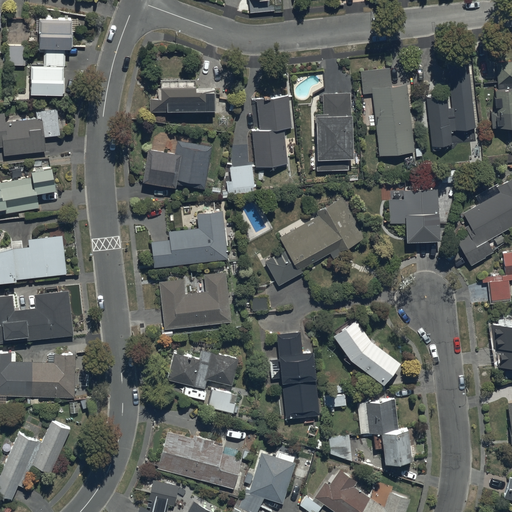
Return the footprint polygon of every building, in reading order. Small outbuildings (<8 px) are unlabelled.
[(43,42),(62,42),(69,42),(69,12),(37,12),(37,42),(43,42)] [(5,40),(5,62),(24,62),(24,43),(21,43),(21,40),(5,40)] [(62,42),(43,42),(43,56),(28,56),(28,87),(61,87),(61,62),(62,62),(62,42)] [(425,92),(430,142),(450,139),(449,128),(474,125),(467,57),(446,59),(451,105),(448,105),(446,90),(425,92)] [(511,124),(511,132),(511,57),(495,59),(497,84),(493,85),(494,100),(495,100),(496,108),(489,108),(491,125),(511,124)] [(389,65),(360,68),(362,91),(371,90),(378,152),(413,148),(405,80),(391,82),(389,65)] [(148,92),(149,108),(163,108),(163,104),(215,104),(215,84),(204,84),(204,82),(193,82),(193,78),(158,78),(158,82),(157,82),(157,92),(148,92)] [(322,108),(321,108),(315,108),(316,167),(348,167),(348,151),(351,151),(350,90),(322,90),(322,108)] [(251,126),(254,162),(286,159),(283,125),(290,124),(287,92),(255,94),(258,126),(251,126)] [(58,129),(55,103),(33,105),(34,113),(3,116),(2,107),(0,107),(0,140),(1,140),(2,149),(43,144),(41,131),(58,129)] [(146,143),(141,176),(204,186),(211,143),(176,137),(174,147),(146,143)] [(29,163),(31,172),(0,177),(0,209),(37,202),(34,184),(53,181),(49,160),(29,163)] [(225,178),(226,191),(253,188),(251,161),(228,164),(230,177),(225,178)] [(441,167),(441,180),(456,180),(456,167),(441,167)] [(456,236),(469,260),(492,247),(487,237),(511,222),(511,174),(497,183),(496,181),(484,188),(488,195),(463,209),(469,220),(464,223),(467,229),(456,236)] [(452,186),(437,186),(437,184),(403,185),(402,180),(380,181),(381,200),(388,200),(389,220),(404,219),(404,235),(438,234),(438,221),(453,221),(452,186)] [(264,258),(277,281),(302,269),(300,265),(339,245),(340,247),(364,234),(342,192),(315,207),(318,212),(302,221),(301,219),(278,232),(285,247),(264,258)] [(150,238),(152,264),(226,256),(221,207),(195,210),(197,224),(167,228),(168,236),(150,238)] [(10,240),(0,241),(0,275),(66,270),(62,233),(27,236),(28,242),(23,242),(22,236),(9,238),(10,240)] [(511,276),(511,248),(501,250),(504,271),(481,273),(481,278),(487,278),(489,300),(509,298),(507,277),(511,276)] [(182,276),(158,278),(163,325),(230,318),(225,268),(202,270),(204,288),(184,290),(182,276)] [(11,291),(0,292),(0,340),(72,332),(67,287),(34,291),(36,304),(13,307),(11,291)] [(250,290),(251,308),(267,307),(266,289),(250,290)] [(366,329),(351,308),(329,324),(346,349),(379,374),(395,352),(366,329)] [(495,343),(496,362),(511,359),(511,314),(490,318),(493,343),(495,343)] [(299,328),(276,330),(277,355),(269,356),(270,375),(279,374),(280,377),(281,377),(284,414),(318,411),(312,344),(301,345),(299,328)] [(172,348),(165,376),(204,385),(206,376),(230,381),(236,355),(200,346),(198,354),(172,348)] [(15,349),(0,348),(0,392),(73,394),(73,386),(78,386),(79,368),(74,368),(75,350),(47,349),(47,359),(14,359),(15,349)] [(231,390),(211,385),(206,403),(232,410),(234,400),(229,398),(231,390)] [(393,395),(356,399),(359,430),(371,429),(372,441),(381,441),(382,455),(408,452),(405,422),(395,422),(393,395)] [(50,469),(69,424),(51,417),(42,438),(17,427),(11,441),(4,438),(1,446),(9,449),(0,469),(0,491),(11,496),(17,481),(22,483),(31,461),(50,469)] [(166,427),(156,465),(232,485),(240,456),(220,450),(222,441),(193,433),(193,434),(166,427)] [(326,432),(326,447),(350,455),(348,430),(326,432)] [(228,511),(254,511),(263,495),(281,500),(293,459),(292,459),(294,453),(278,448),(276,454),(260,449),(248,487),(245,486),(238,503),(234,501),(228,511)] [(301,450),(295,468),(307,472),(312,453),(301,450)] [(356,478),(338,466),(328,481),(324,478),(312,496),(306,493),(300,503),(314,511),(315,511),(322,501),(337,511),(403,511),(409,496),(388,488),(383,505),(353,482),(356,478)] [(511,475),(508,475),(503,494),(511,496),(511,475)] [(215,511),(217,508),(191,494),(181,511),(172,511),(165,508),(167,499),(172,500),(176,481),(150,477),(147,496),(151,497),(149,506),(139,502),(134,511),(215,511)]
